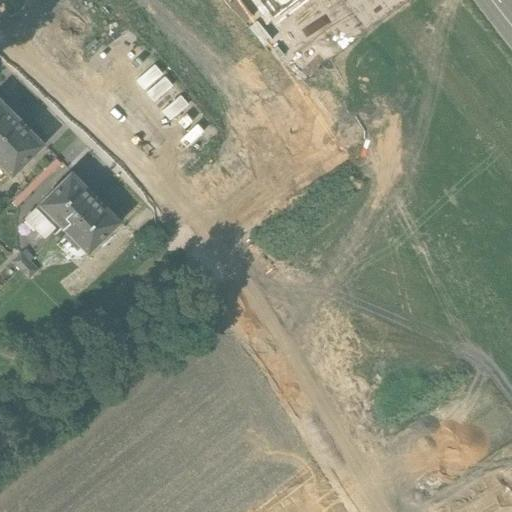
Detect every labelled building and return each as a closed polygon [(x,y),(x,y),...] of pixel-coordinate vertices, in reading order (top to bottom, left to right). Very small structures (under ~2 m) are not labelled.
[(257,0),(278,28),(315,0),(257,0)] [(0,101),(0,138),(18,122),(7,111),(7,108),(0,101)] [(28,132),(18,122),(0,138),(0,172),(1,173),(5,169),(11,176),(43,145),(31,132),(28,132)] [(71,173),(39,204),(46,211),(42,215),(55,228),(59,224),(63,229),(94,199),(83,188),(83,186),(71,173)] [(357,185),(265,247),(289,282),(313,266),(346,316),(415,270),(357,185)] [(104,210),(94,199),(63,229),(68,233),(64,237),(77,250),(81,246),(87,253),(119,222),(107,210),(104,210)]
